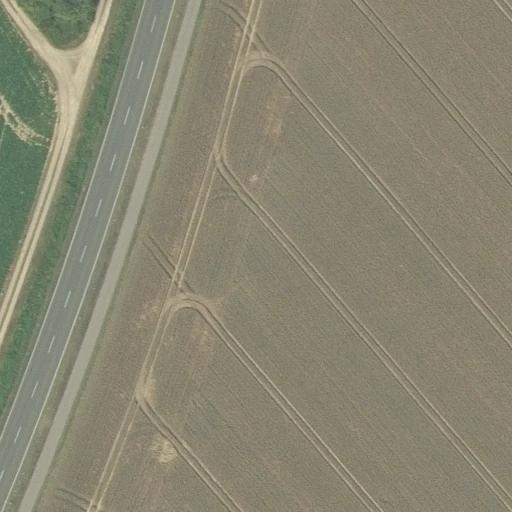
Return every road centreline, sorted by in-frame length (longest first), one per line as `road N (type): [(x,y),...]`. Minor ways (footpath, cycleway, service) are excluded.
road 1 (track): [(26,511),(128,221),(193,0)]
road 2 (secondary): [(0,476),(95,232),(163,0)]
road 3 (track): [(0,313),(100,0)]
